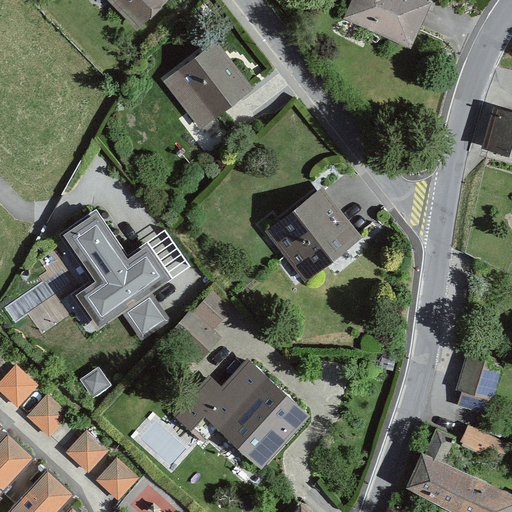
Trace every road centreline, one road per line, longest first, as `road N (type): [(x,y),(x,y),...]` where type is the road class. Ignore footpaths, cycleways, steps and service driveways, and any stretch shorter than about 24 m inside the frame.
road 1 (tertiary): [(376,511),(421,377),(442,209)]
road 2 (residential): [(246,0),(373,168),(417,202),(442,209)]
road 3 (tertiary): [(442,209),(461,105),(482,53),(511,12)]
